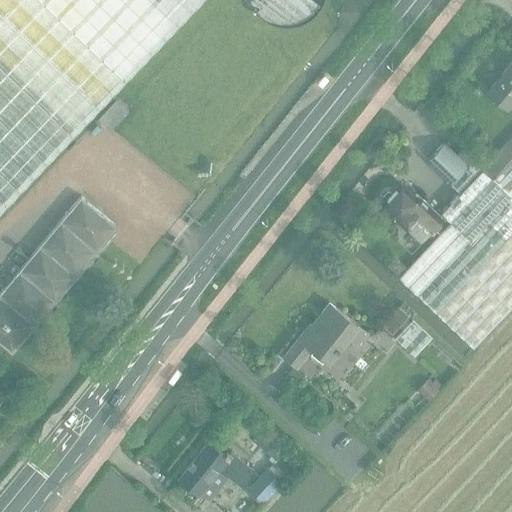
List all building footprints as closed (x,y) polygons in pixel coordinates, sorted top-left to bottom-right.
[(0,0),(0,208),(44,162),(198,0),(0,0)] [(511,61),(487,93),(507,108),(511,101),(511,61)] [(458,81),(452,89),(459,94),(465,86),(458,81)] [(116,99),(98,118),(110,130),(129,111),(116,99)] [(443,143),(427,161),(450,183),(467,165),(472,160),(475,157),(464,146),(457,154),(444,142),(443,143)] [(399,277),(398,277),(406,285),(426,304),(448,323),(459,333),(467,342),(471,346),(473,348),(511,307),(511,156),(492,178),(510,196),(469,239),(451,222),(399,277)] [(460,192),(441,212),(451,222),(469,239),(510,196),(492,178),(484,171),(472,160),(467,165),(450,183),(460,192)] [(443,219),(415,193),(413,195),(401,183),(392,193),(386,194),(383,197),(384,201),(381,204),(422,242),(443,219)] [(0,292),(0,342),(12,353),(117,226),(81,196),(0,292)] [(397,257),(388,267),(397,276),(406,266),(397,257)] [(310,323),(284,356),(296,366),(311,348),(328,361),(347,337),(357,345),(367,333),(329,302),(311,324),(310,323)] [(413,318),(395,338),(414,355),(431,338),(432,336),(413,318)] [(429,380),(419,391),(425,396),(428,399),(438,389),(431,382),(429,380)] [(425,396),(415,406),(418,409),(428,399),(425,396)] [(262,431),(254,440),(266,451),(274,443),(262,431)] [(208,441),(178,477),(190,486),(188,488),(193,493),(195,491),(198,493),(218,469),(239,486),(252,469),(230,451),(229,452),(226,450),(224,453),(208,441)] [(274,443),(266,451),(276,460),(270,466),(268,468),(281,481),(284,478),(297,464),(274,443)] [(249,488),(247,489),(261,502),(263,500),(281,481),(268,468),(249,488)] [(253,503),(245,511),(252,511),(257,507),(253,503)]
